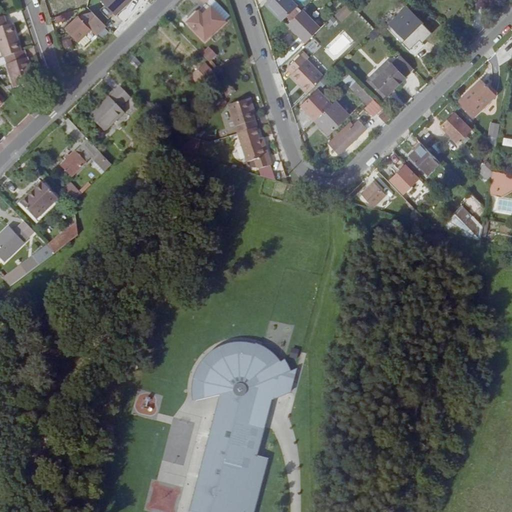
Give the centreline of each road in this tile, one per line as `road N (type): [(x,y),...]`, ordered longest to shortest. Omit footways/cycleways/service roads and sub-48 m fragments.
road 1 (residential): [(511,19),(334,193),(319,193)]
road 2 (residential): [(238,0),(299,184),(319,193)]
road 3 (residential): [(161,0),(59,99)]
